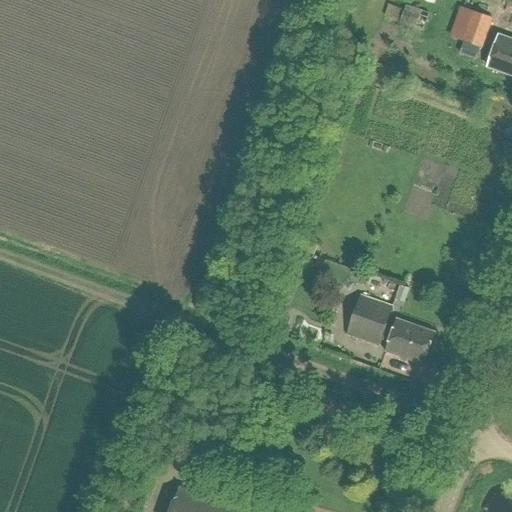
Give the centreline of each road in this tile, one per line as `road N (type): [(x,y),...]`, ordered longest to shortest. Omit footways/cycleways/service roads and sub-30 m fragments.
road 1 (track): [(477,420),(0,251)]
road 2 (tertiary): [(470,437),(511,322)]
